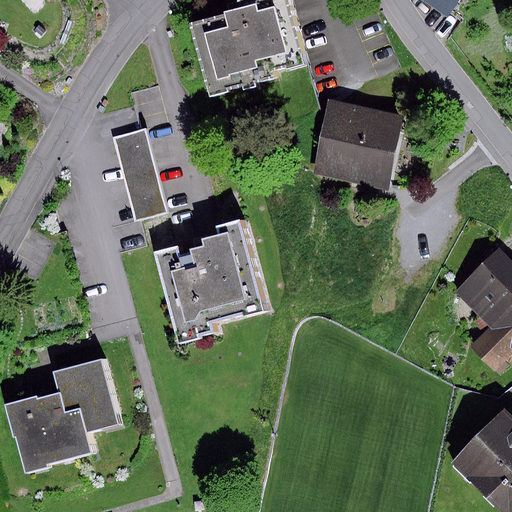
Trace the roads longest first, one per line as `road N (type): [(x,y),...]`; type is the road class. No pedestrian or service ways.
road 1 (residential): [(141,10),(69,116),(0,243)]
road 2 (residential): [(511,158),(453,90),(397,0)]
